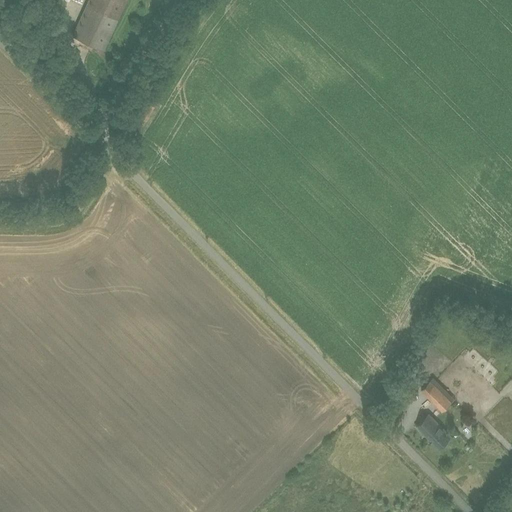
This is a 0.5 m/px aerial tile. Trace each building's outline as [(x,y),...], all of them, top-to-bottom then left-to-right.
[(89,0),(74,34),(104,48),(126,0),(89,0)] [(141,98),(124,131),(134,136),(151,104),(141,98)] [(454,397),(433,378),(421,390),(442,410),(454,397)] [(404,409),(413,389),(404,385),(395,405),(404,409)] [(450,435),(428,413),(417,425),(438,447),(450,435)]
